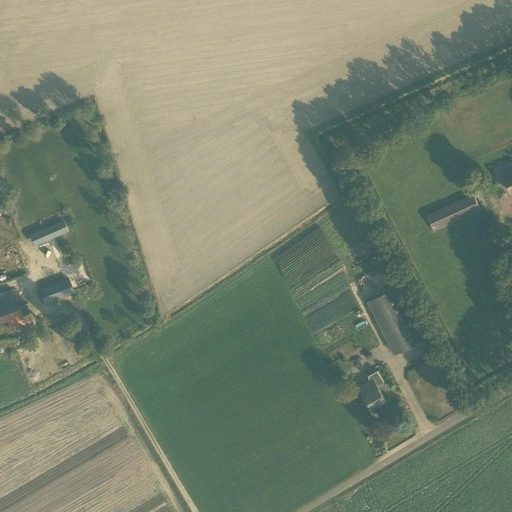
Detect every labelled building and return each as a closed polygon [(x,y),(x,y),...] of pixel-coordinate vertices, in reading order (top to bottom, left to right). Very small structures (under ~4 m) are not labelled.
[(434,230),(474,212),(480,209),(473,193),(427,214),(434,230)] [(14,196),(16,205),(26,203),(24,194),(14,196)] [(78,218),(80,226),(90,223),(88,214),(78,218)] [(54,239),(69,232),(63,220),(43,229),(48,239),(54,237),(54,239)] [(114,249),(115,257),(130,254),(128,246),(114,249)] [(102,260),(93,264),(97,271),(105,267),(102,260)] [(45,302),(73,291),(68,278),(52,284),(40,288),(45,302)] [(394,353),(397,352),(422,339),(395,286),(367,301),(394,353)] [(15,298),(12,289),(0,292),(0,322),(6,320),(9,328),(24,323),(22,315),(29,312),(26,303),(18,305),(16,298),(15,298)] [(372,408),(386,400),(377,385),(383,381),(377,370),(370,374),(369,375),(371,379),(359,386),(372,408)]
